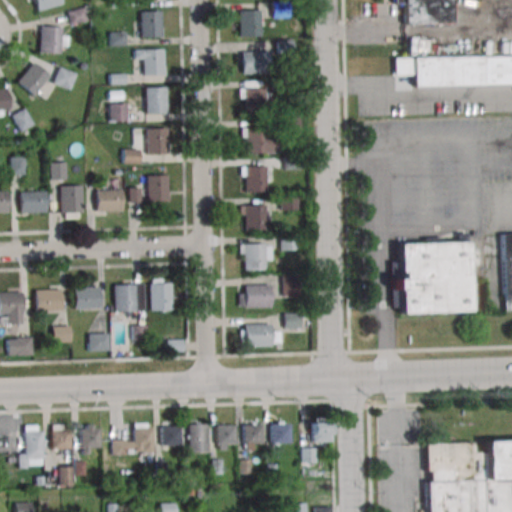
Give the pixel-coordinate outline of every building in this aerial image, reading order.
[(451,0),(392,0),(392,5),(403,4),(403,24),(452,23),(451,0)] [(86,19),(82,8),(66,12),(70,24),(86,19)] [(237,10),(258,9),(258,35),(237,36),(237,10)] [(138,11),(159,11),(160,36),(139,37),(138,11)] [(66,53),(66,28),(38,27),(38,53),(66,53)] [(109,44),(123,44),(123,33),(109,33),(109,44)] [(140,48),(162,48),(162,73),(141,74),(140,48)] [(238,74),(265,74),(265,51),(238,51),(238,74)] [(411,86),(511,84),(511,55),(392,58),(393,75),(411,75),(411,86)] [(48,75),(32,62),(15,82),(31,95),(48,75)] [(50,82),(68,90),(75,74),(57,66),(50,82)] [(143,87),(164,86),(165,112),(144,113),(143,87)] [(242,88),(263,87),(263,113),(242,114),(242,88)] [(125,104),(106,104),(106,121),(125,121),(125,104)] [(20,132),(33,123),(22,107),(9,116),(20,132)] [(244,126),(265,125),(266,151),(245,152),(244,126)] [(144,127),(165,127),(166,152),(144,153),(144,127)] [(137,149),(120,149),(120,163),(137,163),(137,149)] [(25,156),(8,156),(8,174),(25,174),(25,156)] [(65,179),(65,162),(47,162),(47,179),(65,179)] [(243,166),(264,166),(265,192),(244,192),(243,166)] [(145,175),(166,175),(166,200),(145,201),(145,175)] [(58,185),(58,217),(81,217),(81,185),(58,185)] [(93,189),(119,189),(120,209),(94,210),(93,189)] [(17,192),(43,191),(43,212),(18,213),(17,192)] [(296,209),(296,196),(279,196),(279,209),(296,209)] [(265,231),(265,204),(240,204),(240,231),(265,231)] [(511,232),(500,233),(502,310),(511,309),(511,232)] [(278,250),(296,250),(296,236),(278,236),(278,250)] [(395,243),(466,240),(468,312),(398,314),(395,243)] [(238,244),(238,269),(269,269),(269,244),(238,244)] [(294,274),(280,274),(280,296),(294,296),(294,274)] [(148,283),(169,283),(169,308),(148,309),(148,283)] [(112,285),(133,284),(133,310),(112,310),(112,285)] [(236,308),(269,308),(269,285),(236,285),(236,308)] [(71,287),(97,286),(97,307),(72,308),(71,287)] [(33,289),(58,289),(59,309),(33,310),(33,289)] [(0,292),(21,292),(21,312),(0,312),(0,292)] [(299,313),(282,313),(282,328),(299,328),(299,313)] [(277,345),(277,323),(238,323),(238,345),(277,345)] [(69,325),(50,325),(50,342),(69,342),(69,325)] [(130,338),(145,338),(145,325),(130,325),(130,338)] [(107,333),(87,333),(87,351),(107,351),(107,333)] [(5,337),(5,355),(30,355),(30,337),(5,337)] [(164,351),(181,351),(181,340),(164,340),(164,351)] [(261,450),(261,422),(241,422),(241,450),(261,450)] [(310,442),(331,442),(331,422),(310,422),(310,442)] [(159,423),(159,448),(179,448),(179,423),(159,423)] [(289,444),(289,423),(269,423),(269,444),(289,444)] [(49,450),(69,450),(69,424),(49,424),(49,450)] [(186,452),(206,452),(206,424),(186,424),(186,452)] [(234,449),(234,424),(214,424),(214,449),(234,449)] [(43,426),(20,425),(19,467),(42,467),(43,426)] [(79,453),(98,453),(98,425),(79,425),(79,453)] [(109,454),(151,454),(151,426),(131,426),(131,437),(109,437),(109,454)] [(511,511),(511,440),(483,441),(483,451),(472,452),(472,442),(425,444),(426,511),(511,511)] [(315,463),(315,447),(299,447),(299,463),(315,463)] [(70,486),(70,469),(59,469),(59,486),(70,486)] [(30,511),(30,502),(13,502),(12,511),(30,511)] [(304,511),(304,502),(291,502),(291,511),(304,511)]
